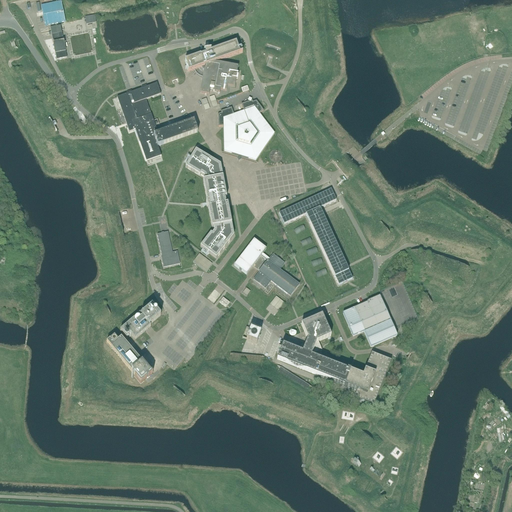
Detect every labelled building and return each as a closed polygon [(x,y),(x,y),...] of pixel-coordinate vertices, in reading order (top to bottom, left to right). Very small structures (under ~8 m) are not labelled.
[(65,22),(62,5),(61,2),(41,6),(45,26),(65,22)] [(95,16),(85,18),(86,25),(96,23),(95,16)] [(54,40),(53,40),(57,60),(67,58),(60,26),(50,28),(52,39),(54,39),(54,40)] [(240,53),(239,52),(236,42),(211,51),(210,51),(211,51),(211,50),(210,50),(207,50),(205,51),(204,51),(204,52),(205,54),(201,56),(201,55),(185,61),(189,72),(188,72),(205,66),(200,94),(209,95),(210,88),(213,89),(213,92),(220,94),(220,90),(226,91),(228,83),(231,83),(230,85),(235,85),(238,67),(215,63),(242,53),(240,53)] [(162,145),(158,134),(155,126),(153,126),(152,123),(154,122),(151,115),(149,110),(146,100),(161,95),(157,84),(117,98),(126,124),(128,123),(128,125),(127,126),(129,133),(133,131),(135,130),(144,157),(160,152),(158,147),(162,145)] [(259,114),(264,111),(256,101),(253,102),(252,101),(241,104),(244,111),(238,113),(237,113),(236,112),(231,108),(221,112),(221,113),(218,115),(218,127),(224,127),(224,126),(225,126),(226,144),(224,144),(224,151),(231,154),(232,153),(232,152),(247,158),(248,159),(256,161),(260,154),(259,153),(268,139),(270,140),(274,134),(269,128),(268,129),(257,115),(259,114)] [(194,121),(158,134),(162,145),(198,133),(194,121)] [(231,234),(233,233),(227,203),(230,200),(227,199),(221,168),(219,169),(217,165),(218,164),(196,151),(185,168),(200,176),(201,175),(204,177),(204,181),(203,181),(207,202),(206,203),(207,207),(208,208),(212,228),(213,228),(214,232),(212,234),(211,234),(200,247),(216,259),(232,239),(230,238),(231,234)] [(342,172),(353,163),(351,161),(350,160),(340,169),(340,170),(342,172)] [(338,286),(352,279),(320,208),(337,201),(332,190),(280,213),(285,224),(306,214),(338,286)] [(180,264),(177,252),(172,253),(168,233),(157,235),(162,257),(161,257),(161,258),(162,257),(162,260),(163,268),(164,268),(163,267),(179,264),(180,264)] [(261,256),(268,261),(268,262),(270,259),(263,254),(266,250),(254,240),(234,266),(239,270),(241,271),(246,275),(261,256)] [(268,262),(268,261),(263,266),(259,273),(254,280),(265,289),(271,282),(290,297),(299,285),(280,270),(284,264),(273,255),(270,259),(268,262)] [(370,348),(396,337),(397,336),(380,297),(367,302),(368,303),(343,314),(353,337),(364,332),(370,348)] [(223,298),(219,303),(223,305),(226,308),(227,307),(227,306),(229,303),(230,303),(226,301),(223,298)] [(144,330),(149,326),(161,316),(152,306),(141,315),(140,314),(120,331),(126,338),(130,335),(135,340),(145,332),(144,330)] [(312,354),(320,351),(321,351),(317,343),(321,341),(321,342),(323,341),(323,340),(331,337),(322,316),(301,325),(307,339),(308,339),(305,346),(304,346),(304,345),(303,345),(302,346),(302,347),(302,348),(303,348),(304,348),(302,353),(283,345),(277,360),(344,386),(345,386),(345,387),(357,391),(354,398),(364,402),(374,406),(391,361),(372,354),(363,376),(350,372),(311,356),(312,354)] [(256,344),(259,337),(260,334),(250,330),(246,340),(256,344)] [(149,369),(147,371),(145,368),(146,367),(145,368),(120,339),(118,341),(114,337),(110,341),(107,343),(121,360),(121,359),(136,376),(135,377),(141,384),(153,374),(149,369)] [(510,418),(511,415),(511,413),(504,405),(501,408),(510,418)]
